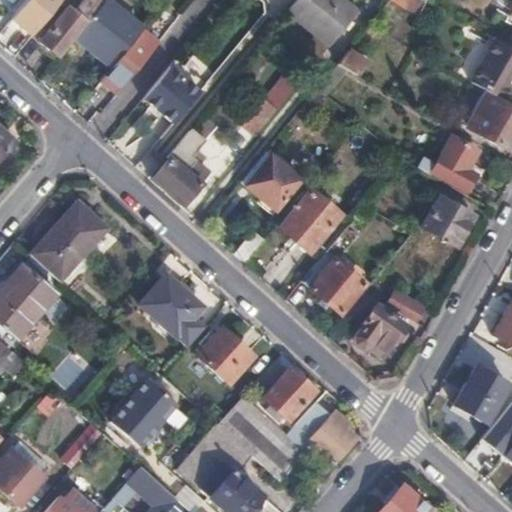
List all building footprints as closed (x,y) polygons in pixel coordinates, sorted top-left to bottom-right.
[(25,0),(12,17),(32,35),(44,21),(60,0),(25,0)] [(39,42),(58,58),(80,31),(105,0),(83,0),(73,13),(65,8),(39,42)] [(108,0),(105,0),(80,31),(100,49),(98,52),(113,65),(117,61),(142,31),(144,28),(108,0)] [(357,12),(342,0),(295,0),(288,10),(329,45),(357,12)] [(424,0),(389,0),(389,1),(416,16),(426,1),(424,0)] [(121,69),(130,77),(158,44),(142,31),(117,61),(124,66),(121,69)] [(511,48),(492,37),(469,81),(490,93),(501,99),(507,86),(511,77),(511,48)] [(349,51),(337,64),(357,75),(366,61),(349,51)] [(175,60),(143,98),(174,124),(206,85),(175,60)] [(113,65),(100,81),(117,94),(130,77),(121,69),(124,66),(117,61),(113,65)] [(511,152),(511,151),(511,105),(501,99),(490,93),(471,128),(511,152)] [(243,127),(254,136),(275,110),(264,101),(243,127)] [(306,107),(290,126),(299,135),(316,116),(306,107)] [(0,127),(0,155),(14,140),(0,127)] [(186,133),(167,156),(169,158),(152,178),(181,203),(197,182),(206,171),(188,156),(198,144),(186,133)] [(421,158),(416,167),(426,173),(427,171),(465,192),(475,175),(467,170),(477,152),(451,137),(434,165),(421,158)] [(240,182),(244,185),(274,212),(299,181),(265,151),(248,173),(240,182)] [(311,192),(278,229),(309,254),(340,216),(311,192)] [(439,197),(422,226),(456,246),(473,217),(439,197)] [(77,198),(27,252),(57,279),(106,226),(77,198)] [(345,227),(300,281),(343,316),(347,312),(363,292),(367,286),(336,259),(355,236),(345,227)] [(253,231),(234,253),(244,262),(262,239),(253,231)] [(21,264),(0,287),(0,324),(16,339),(55,293),(21,264)] [(187,344),(202,328),(190,317),(201,306),(165,274),(139,303),(174,335),(176,334),(187,344)] [(363,292),(347,312),(358,321),(375,300),(363,292)] [(386,306),(413,322),(420,307),(394,292),(386,306)] [(511,301),(493,334),(511,345),(511,301)] [(376,305),(351,339),(366,350),(370,346),(382,355),(395,339),(401,339),(404,334),(402,328),(404,325),(376,305)] [(221,326),(196,354),(228,382),(253,356),(221,326)] [(23,361),(4,346),(0,350),(0,366),(10,375),(23,361)] [(72,350),(47,377),(70,398),(96,371),(72,350)] [(276,359),(256,381),(268,392),(264,397),(288,419),(315,390),(291,368),(289,370),(276,359)] [(473,366),(453,403),(484,422),(507,385),(473,366)] [(162,412),(166,415),(177,397),(140,375),(110,425),(142,444),(162,412)] [(324,412),(334,399),(325,390),(307,411),(322,425),(329,417),(324,412)] [(243,395),(217,423),(251,453),(254,456),(279,479),(311,444),(332,462),(354,437),(343,427),(347,422),(335,410),(329,417),(322,425),(307,411),(286,433),(243,395)] [(511,399),(483,436),(504,454),(511,443),(511,399)] [(251,453),(217,423),(177,468),(198,488),(225,511),(243,511),(260,494),(234,471),(251,453)] [(71,470),(98,437),(85,426),(58,460),(71,470)] [(0,444),(0,457),(6,463),(14,454),(2,443),(0,444)] [(6,463),(0,469),(0,489),(17,504),(40,477),(14,454),(6,463)] [(165,511),(177,499),(140,465),(112,497),(117,502),(122,505),(137,490),(152,505),(146,511),(165,511)] [(442,493),(425,478),(412,492),(430,507),(442,493)] [(425,511),(430,507),(412,492),(402,483),(376,511),(425,511)] [(108,511),(117,502),(112,497),(101,509),(98,511),(108,511)] [(44,511),(73,511),(57,498),(44,511)] [(89,499),(78,511),(98,511),(101,509),(89,499)]
